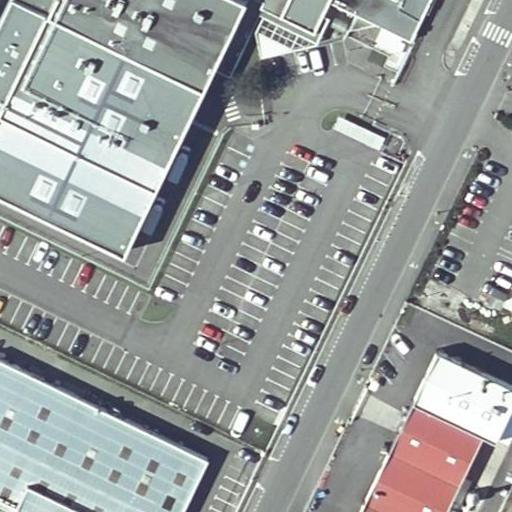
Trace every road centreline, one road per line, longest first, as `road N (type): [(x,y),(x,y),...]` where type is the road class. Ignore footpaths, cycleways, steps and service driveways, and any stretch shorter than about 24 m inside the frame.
road 1 (unclassified): [(261,511),(511,6)]
road 2 (unknown): [(278,137),(340,161),(352,187),(242,387),(224,394),(169,350)]
